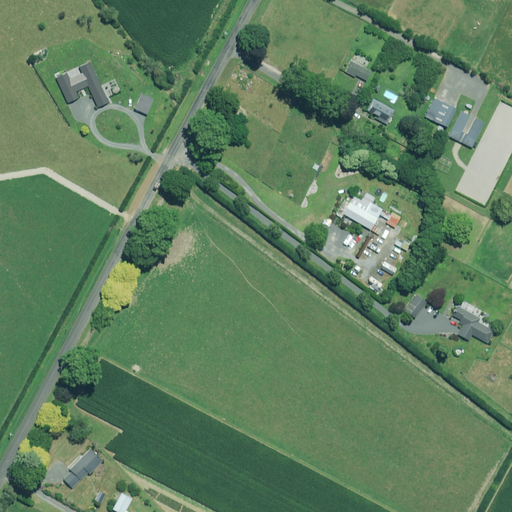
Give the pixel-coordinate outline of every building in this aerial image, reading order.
[(371,71),(352,61),(347,71),(355,76),(356,74),(367,80),(371,71)] [(382,86),(377,83),(374,89),(379,92),(382,86)] [(372,99),(364,114),(387,126),(395,111),(372,99)] [(475,118),(470,116),(461,111),(449,137),(472,148),(484,123),(475,118)] [(441,156),(435,169),(447,175),(453,161),(441,156)] [(351,203),(344,215),(371,231),(378,219),(381,214),(383,210),(372,203),(369,207),(367,205),(364,210),(351,203)] [(383,230),(374,226),(371,231),(379,236),(383,230)] [(427,302),(416,295),(405,311),(416,319),(427,302)] [(481,319),(458,307),(453,316),(461,320),(459,324),(464,326),(459,335),(469,341),(472,335),(487,343),(494,331),(478,323),(481,319)] [(103,462),(90,449),(69,470),(71,472),(63,480),(73,489),(89,474),(90,475),(103,462)] [(106,495),(100,492),(94,503),(100,506),(106,495)] [(125,511),(132,499),(122,494),(113,510),(117,511),(125,511)]
